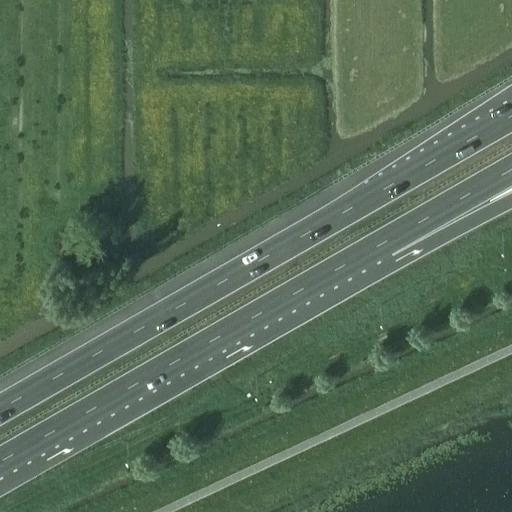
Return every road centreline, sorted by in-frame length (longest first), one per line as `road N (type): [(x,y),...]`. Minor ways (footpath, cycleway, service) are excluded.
road 1 (motorway): [(511,116),(0,409)]
road 2 (motorway): [(0,462),(373,250)]
road 3 (motorway): [(373,250),(511,170)]
road 4 (motorway): [(373,250),(511,199)]
